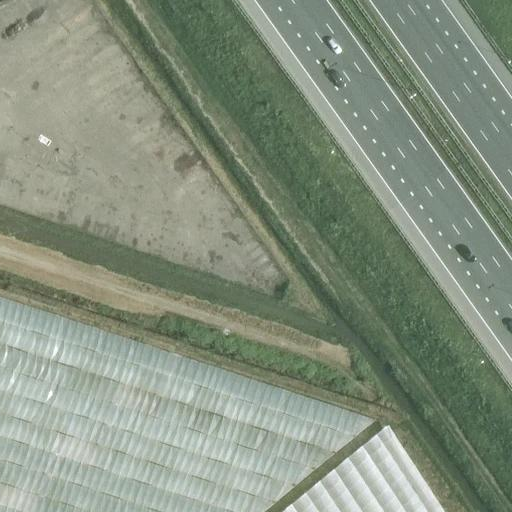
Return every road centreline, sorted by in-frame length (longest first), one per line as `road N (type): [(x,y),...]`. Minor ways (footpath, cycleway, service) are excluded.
road 1 (track): [(136,0),(163,49),(509,511)]
road 2 (motorway): [(299,0),(511,299)]
road 3 (motorway): [(511,165),(394,0)]
